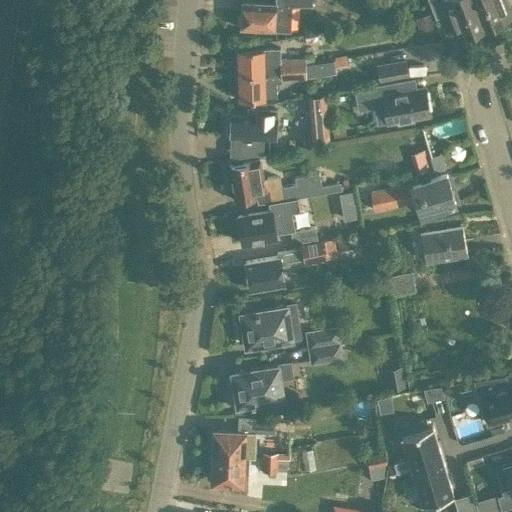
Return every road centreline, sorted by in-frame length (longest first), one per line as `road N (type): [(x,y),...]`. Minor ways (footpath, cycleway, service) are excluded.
road 1 (residential): [(164,511),(203,316),(185,130),(194,0)]
road 2 (residential): [(511,201),(481,86),(492,64),(511,55)]
